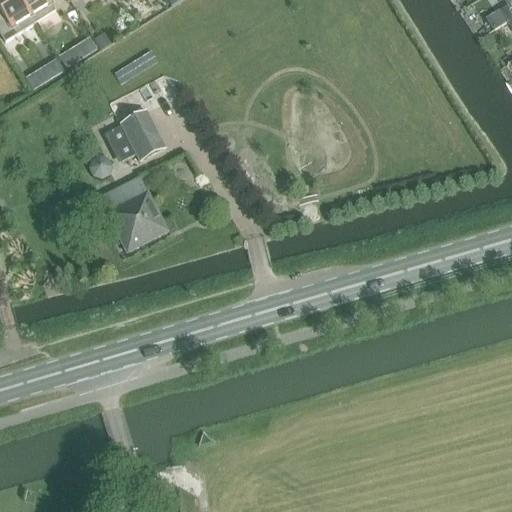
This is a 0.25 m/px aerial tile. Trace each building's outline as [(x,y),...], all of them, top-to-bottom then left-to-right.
[(0,0),(0,34),(3,40),(6,44),(36,25),(20,0),(0,0)] [(20,0),(36,25),(56,13),(49,2),(52,0),(20,0)] [(511,0),(505,0),(507,2),(510,6),(500,13),(508,24),(511,21),(511,0)] [(500,13),(487,21),(494,33),(508,24),(500,13)] [(105,35),(95,41),(102,52),(112,45),(105,35)] [(90,40),(59,58),(67,71),(97,52),(90,40)] [(35,74),(26,80),(34,92),(43,87),(35,74)] [(146,114),(121,127),(137,156),(141,163),(166,150),(146,114)] [(92,162),(89,170),(93,178),(102,181),(110,177),(113,169),(109,160),(100,158),(92,162)] [(138,180),(99,200),(114,227),(112,228),(127,255),(167,234),(138,180)]
